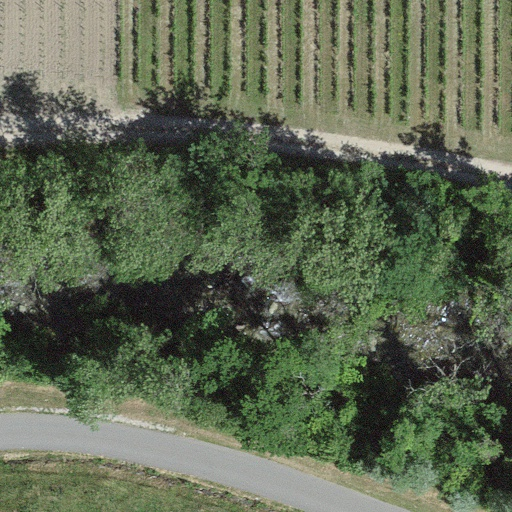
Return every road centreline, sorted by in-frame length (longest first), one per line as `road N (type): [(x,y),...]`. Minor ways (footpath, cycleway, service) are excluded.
road 1 (track): [(0,191),(287,148),(511,192)]
road 2 (unclassified): [(359,511),(248,471),(108,438),(0,435)]
